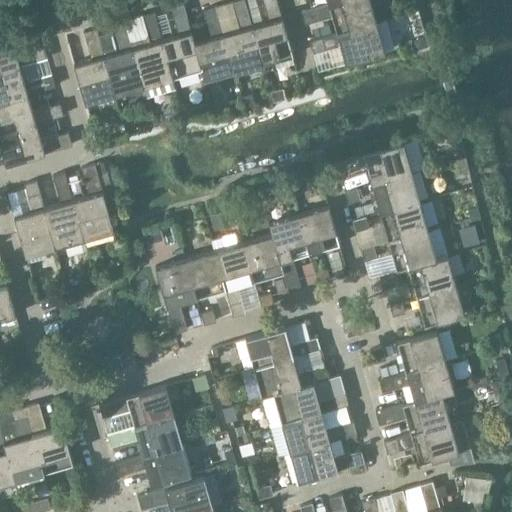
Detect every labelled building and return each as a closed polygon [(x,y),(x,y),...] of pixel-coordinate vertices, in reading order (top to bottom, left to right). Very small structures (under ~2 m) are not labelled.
[(263,63),(251,23),(244,0),(231,0),(239,26),(222,31),(234,71),(263,63)] [(263,63),(291,55),(292,55),(276,0),(263,0),(268,18),(251,23),(263,63)] [(336,31),(376,20),(370,0),(335,0),(301,10),(304,22),(331,15),(336,31)] [(186,14),(186,13),(183,1),(170,5),(174,17),(173,17),(178,32),(161,37),(172,77),(201,68),(193,40),(194,39),(191,29),(190,29),(186,14)] [(222,31),(218,15),(215,5),(203,8),(210,35),(194,39),(193,40),(201,68),(204,80),(234,71),(222,31)] [(172,77),(161,37),(153,10),(141,13),(149,40),(132,45),(143,85),(172,77)] [(143,85),(132,45),(124,18),(112,21),(120,48),(103,53),(115,93),(143,85)] [(345,61),(384,50),(376,20),(336,32),(309,39),(313,51),(325,48),(339,43),(345,61)] [(103,53),(96,27),(95,26),(83,29),(91,57),(73,62),(84,102),(115,93),(103,53)] [(16,51),(11,34),(11,33),(0,36),(0,69),(20,64),(47,56),(43,43),(16,51)] [(0,100),(28,92),(55,85),(52,72),(24,80),(20,64),(0,69),(0,100)] [(175,95),(195,92),(192,75),(173,78),(175,95)] [(47,105),(33,109),(28,92),(0,100),(0,131),(36,121),(63,113),(60,101),(47,105)] [(56,134),(41,139),(36,121),(0,131),(0,144),(5,163),(72,144),(68,130),(55,134),(56,134)] [(363,151),(335,159),(339,172),(366,164),(366,165),(371,181),(411,170),(403,140),(363,151)] [(84,237),(113,229),(94,162),(81,166),(89,193),(72,198),(84,237)] [(379,210),(419,199),(411,170),(371,181),(379,210)] [(84,237),(72,198),(65,171),(52,174),(60,201),(44,206),(55,245),(84,237)] [(55,245),(44,206),(36,179),(23,182),(31,209),(14,214),(25,254),(55,245)] [(347,201),(360,198),(356,185),(344,189),(347,201)] [(387,239),(427,228),(419,199),(379,210),(387,239)] [(309,251),(338,243),(327,203),(298,211),(309,251)] [(292,256),(309,251),(298,211),(268,220),(271,232),(283,271),(288,291),(301,287),(292,256)] [(368,226),(365,215),(364,214),(352,218),(356,230),(368,226)] [(435,257),(436,256),(427,228),(387,239),(396,269),(407,265),(435,257)] [(254,280),(283,271),(271,232),(242,240),(254,280)] [(236,285),(254,280),(242,240),(213,248),(225,288),(229,302),(232,314),(244,311),(241,299),(240,299),(236,285)] [(360,247),(364,259),(376,255),(372,243),(360,247)] [(196,296),(225,288),(213,248),(184,257),(196,296)] [(415,294),(455,283),(447,253),(436,256),(435,257),(407,265),(415,294)] [(179,301),(196,296),(184,257),(155,265),(174,331),(186,328),(179,301)] [(318,282),(329,279),(326,266),(314,270),(318,282)] [(380,272),(380,273),(384,285),(396,281),(392,268),(380,272)] [(0,316),(15,312),(6,281),(4,273),(0,274),(0,316)] [(455,283),(415,294),(424,324),(464,313),(455,283)] [(261,306),(273,303),(270,291),(258,294),(261,306)] [(401,298),(393,300),(388,301),(392,314),(404,310),(401,298)] [(34,319),(52,310),(47,301),(29,311),(34,319)] [(200,311),(203,323),(216,319),(212,307),(200,311)] [(289,342),(284,327),(284,325),(244,336),(252,365),(292,354),(319,346),(316,334),(289,342)] [(405,370),(445,358),(436,329),(397,340),(405,370)] [(385,357),(382,345),(382,344),(370,348),(373,361),(385,357)] [(300,384),(300,383),(292,354),(252,365),(261,396),(273,392),(300,384)] [(441,391),(442,391),(453,388),(445,358),(405,370),(400,372),(390,374),(378,378),(381,390),(394,386),(409,382),(413,398),(441,391)] [(315,380),(328,376),(324,363),(312,367),(315,380)] [(281,421),(321,410),(312,380),(300,383),(300,384),(273,392),(281,421)] [(134,425),(174,414),(165,384),(99,403),(102,416),(129,408),(134,425)] [(335,406),(348,402),(344,390),(331,393),(335,406)] [(450,420),(442,391),(441,391),(413,398),(375,409),(378,422),(405,415),(410,432),(450,420)] [(61,422),(60,423),(45,427),(38,400),(24,404),(27,414),(31,431),(43,471),(72,462),(61,422)] [(43,471),(31,431),(27,414),(24,404),(10,408),(18,435),(2,439),(4,448),(14,479),(43,471)] [(352,419),(325,426),(321,410),(281,421),(289,450),(329,438),(356,431),(352,419)] [(142,454),(182,442),(174,414),(134,425),(107,433),(110,445),(137,437),(142,454)] [(410,432),(383,439),(386,451),(413,443),(419,461),(447,453),(449,462),(474,460),(462,417),(450,420),(410,432)] [(361,448),(333,455),(329,438),(289,450),(297,480),(363,461),(361,448)] [(151,484),(191,472),(182,442),(142,454),(115,462),(119,474),(146,466),(151,484)] [(4,448),(0,448),(0,482),(14,479),(4,448)] [(171,511),(185,511),(212,505),(203,475),(137,494),(140,506),(167,498),(171,511)] [(441,511),(439,505),(437,497),(432,478),(419,482),(427,509),(415,511),(441,511)] [(408,511),(402,487),(390,491),(396,511),(408,511)] [(346,511),(345,504),(341,492),(328,496),(332,511),(346,511)] [(377,511),(373,495),(361,499),(365,511),(377,511)] [(314,511),(311,500),(299,504),(301,511),(314,511)]
